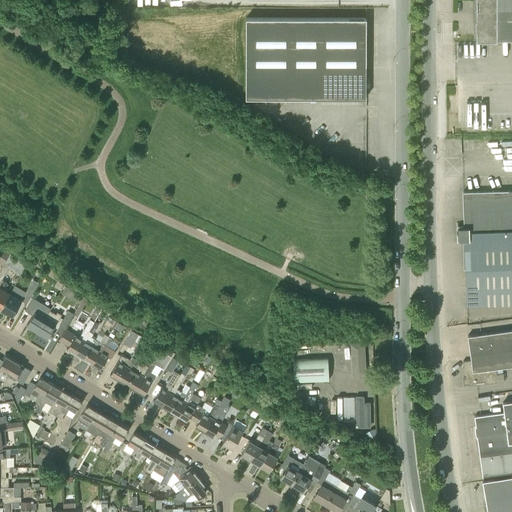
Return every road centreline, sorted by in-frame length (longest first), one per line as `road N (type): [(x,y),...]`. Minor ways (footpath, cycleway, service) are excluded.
road 1 (unclassified): [(430,282),(426,0)]
road 2 (unclassified): [(405,0),(402,282)]
road 3 (residential): [(223,472),(0,337)]
road 4 (unclassified): [(450,502),(430,282)]
road 5 (residential): [(402,298),(406,451),(417,511)]
